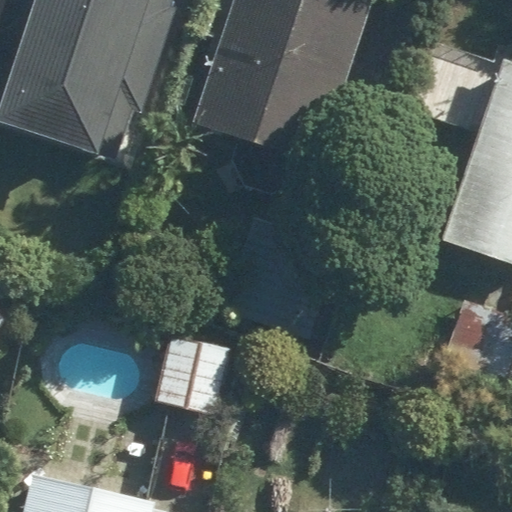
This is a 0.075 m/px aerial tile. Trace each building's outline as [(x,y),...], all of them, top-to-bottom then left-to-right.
[(0,0),(0,71),(16,76),(1,126),(105,159),(154,0),(0,0)] [(511,233),(203,137),(159,277),(511,386),(511,233)] [(0,338),(17,319),(0,304),(0,338)] [(238,348),(177,333),(158,406),(219,421),(238,348)] [(192,511),(37,474),(27,511),(192,511)]
